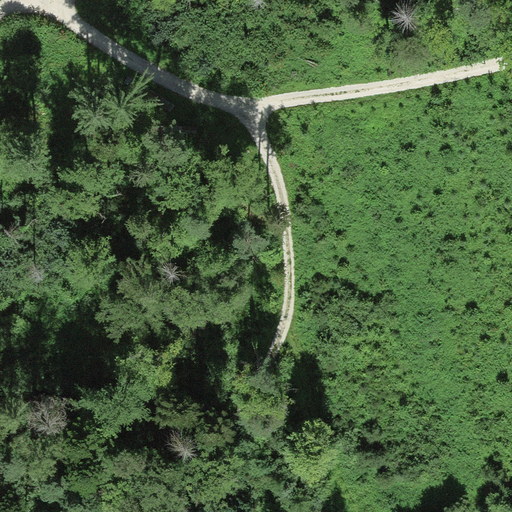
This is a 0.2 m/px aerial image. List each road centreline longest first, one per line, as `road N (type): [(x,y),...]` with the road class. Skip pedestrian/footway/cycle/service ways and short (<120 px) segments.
road 1 (track): [(511,63),(358,93),(232,105),(148,67),(51,0)]
road 2 (track): [(162,511),(253,408),(294,274),(289,196),(232,105)]
road 3 (track): [(281,336),(342,511)]
